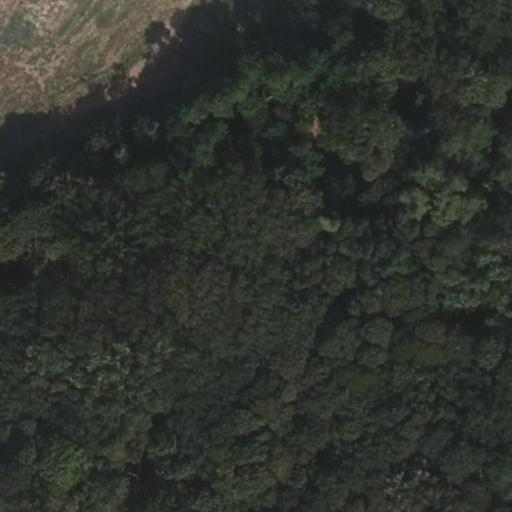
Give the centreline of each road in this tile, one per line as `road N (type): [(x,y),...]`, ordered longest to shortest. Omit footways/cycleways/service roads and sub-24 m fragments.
road 1 (track): [(356,0),(293,174),(290,258),(171,511)]
road 2 (track): [(0,231),(293,174),(511,116)]
